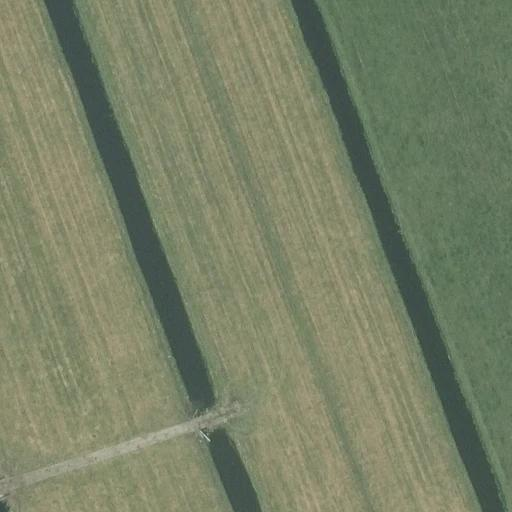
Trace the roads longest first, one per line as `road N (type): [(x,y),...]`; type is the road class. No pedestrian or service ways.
road 1 (track): [(375,33),(511,421)]
road 2 (track): [(0,490),(234,409)]
